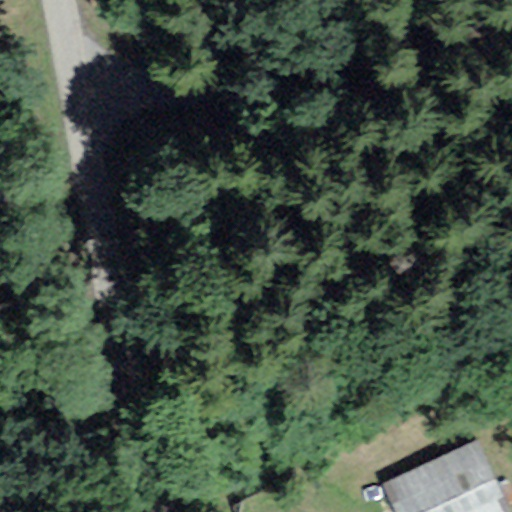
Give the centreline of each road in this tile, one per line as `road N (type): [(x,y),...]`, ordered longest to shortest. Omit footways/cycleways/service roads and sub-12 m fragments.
road 1 (residential): [(161,511),(57,0)]
road 2 (track): [(511,5),(339,67),(74,85)]
